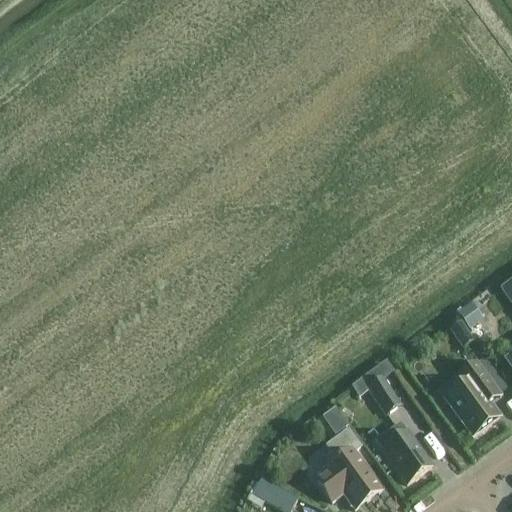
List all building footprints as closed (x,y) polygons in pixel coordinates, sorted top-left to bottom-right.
[(511,287),(503,294),(511,306),(511,287)] [(484,327),(502,330),(504,320),(486,317),(484,327)] [(489,407),(499,400),(501,399),(477,367),(455,382),(461,390),(444,402),(472,441),(499,421),(489,407)] [(382,385),(368,394),(386,419),(399,409),(382,385)] [(406,436),(400,427),(390,434),(396,443),(382,454),(406,488),(431,471),(407,436),(406,436)] [(357,511),(382,494),(377,488),(353,456),(360,451),(348,435),(327,450),(332,457),(329,459),(327,463),(327,467),(330,470),(325,474),(327,477),(316,486),(331,507),(343,498),(352,511),(357,511)] [(262,484),(253,500),(258,503),(274,511),(292,511),(297,504),(267,487),(262,484)]
